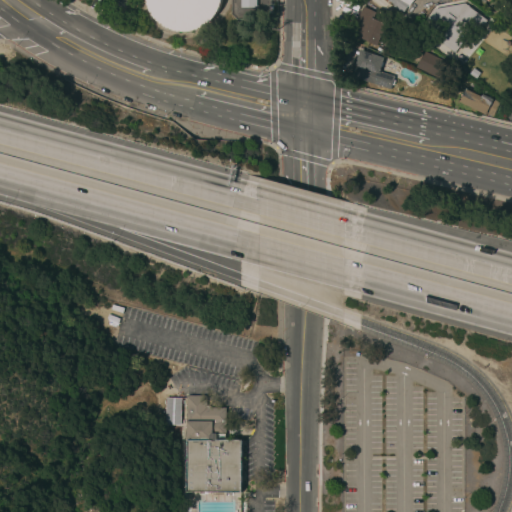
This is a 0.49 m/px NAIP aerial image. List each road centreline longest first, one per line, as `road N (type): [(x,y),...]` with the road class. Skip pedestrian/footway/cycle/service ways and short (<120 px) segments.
road 1 (motorway): [(338,316),(441,356),(483,389),(507,450),(497,511)]
road 2 (motorway): [(0,188),(254,285)]
road 3 (secondary): [(300,511),(302,241)]
road 4 (motorway): [(254,201),(0,131)]
road 5 (motorway): [(0,181),(253,251)]
road 6 (motorway): [(337,274),(511,321)]
road 7 (motorway): [(511,271),(340,224)]
road 8 (secondary): [(302,241),(304,116)]
road 9 (secondary): [(304,116),(421,144)]
